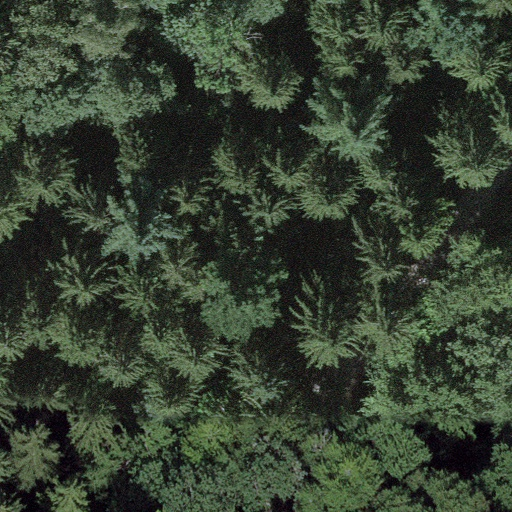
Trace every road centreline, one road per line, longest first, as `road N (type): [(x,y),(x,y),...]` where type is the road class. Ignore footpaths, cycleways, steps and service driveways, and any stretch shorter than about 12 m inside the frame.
road 1 (track): [(214,511),(291,440),(511,150)]
road 2 (track): [(291,440),(116,413),(0,407)]
